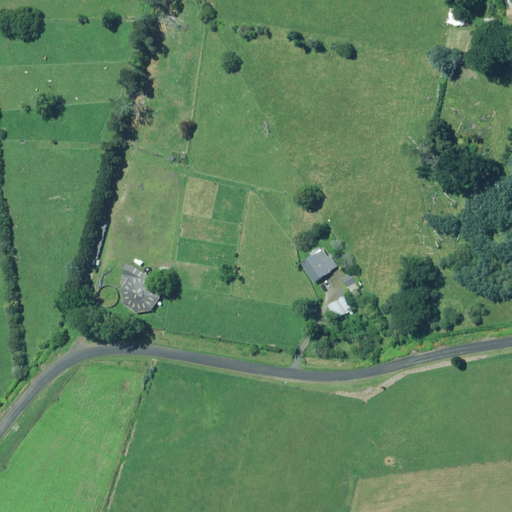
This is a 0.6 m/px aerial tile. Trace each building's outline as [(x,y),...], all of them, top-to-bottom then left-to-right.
[(502,17),(487,18),(488,29),(503,28),(502,17)] [(108,235),(100,233),(94,258),(102,260),(108,235)] [(326,247),(320,247),(313,252),(317,257),(306,265),(319,283),(342,267),(334,256),(332,257),(327,250),(326,247)] [(141,313),(158,310),(157,278),(130,264),(127,275),(124,285),(127,287),(126,289),(128,304),(141,313)] [(359,283),(354,274),(345,279),(351,288),(359,283)] [(341,319),(352,313),(353,315),(357,313),(356,311),(352,304),(349,305),(346,299),(334,305),(341,319)]
